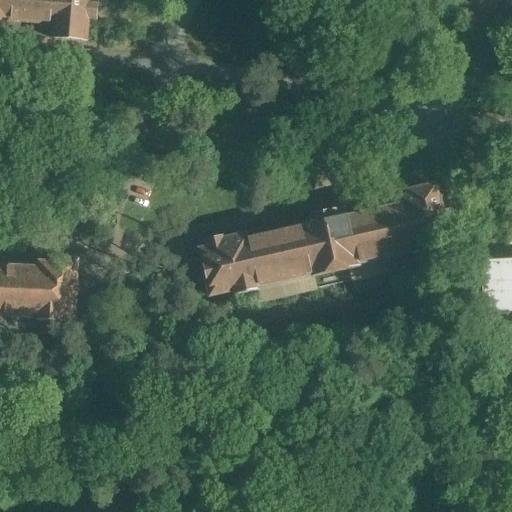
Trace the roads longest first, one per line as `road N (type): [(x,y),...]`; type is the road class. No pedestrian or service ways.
road 1 (residential): [(171,65),(511,127)]
road 2 (residential): [(108,327),(122,208),(171,65)]
road 3 (residential): [(0,52),(171,65)]
